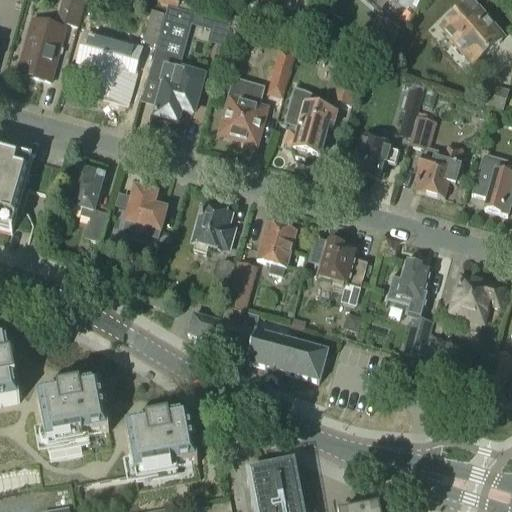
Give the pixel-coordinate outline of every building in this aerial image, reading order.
[(33,22),(18,76),(50,85),(66,31),(64,30),(66,26),(78,29),(85,3),(73,0),(62,0),(55,28),(33,22)] [(173,0),(157,0),(156,5),(177,11),(180,2),(173,0)] [(455,21),(442,32),(473,68),(502,43),(476,12),(475,12),(469,6),(454,19),(455,21)] [(380,23),(364,51),(388,63),(415,12),(404,7),(393,30),(380,23)] [(177,73),(193,16),(168,9),(148,81),(160,85),(165,87),(156,119),(177,125),(181,112),(193,116),(202,80),(177,73)] [(151,13),(143,44),(155,47),(163,16),(151,13)] [(224,15),(221,24),(245,32),(245,21),(224,15)] [(205,30),(227,37),(228,30),(206,24),(205,30)] [(87,35),(79,65),(103,72),(96,98),(128,106),(133,88),(132,87),(132,86),(130,85),(132,75),(133,75),(141,50),(87,35)] [(334,63),(324,103),(349,109),(359,70),(334,63)] [(272,70),(264,101),(280,105),(289,75),(272,70)] [(224,126),(221,138),(256,147),(265,112),(258,110),(264,91),(232,82),(227,103),(230,104),(227,115),(224,115),(222,122),(224,126)] [(488,87),(482,106),(502,112),(508,93),(488,87)] [(293,91),(284,125),(300,129),(297,137),(289,135),(285,147),(294,150),(292,153),(295,160),(304,163),(309,158),(319,161),(328,129),(333,131),(338,111),(334,110),(332,109),(326,107),(324,106),(321,104),(315,99),(311,97),(309,96),(305,95),(303,94),(293,91)] [(417,120),(414,130),(411,141),(409,148),(423,152),(431,124),(417,120)] [(404,134),(402,138),(411,141),(414,130),(405,127),(404,134)] [(363,141),(353,175),(380,183),(385,166),(395,169),(399,156),(389,153),(390,148),(363,141)] [(422,158),(415,183),(417,184),(417,185),(419,185),(416,194),(443,201),(448,185),(456,187),(466,153),(448,148),(445,157),(429,153),(426,160),(422,158)] [(0,233),(12,237),(19,209),(32,163),(0,154),(0,233)] [(511,165),(483,158),(471,198),(487,202),(484,213),(511,220),(511,217),(511,165)] [(70,194),(68,201),(70,205),(70,208),(83,212),(80,220),(91,223),(86,242),(101,247),(109,218),(94,214),(103,180),(79,173),(74,192),(70,194)] [(135,192),(126,224),(160,234),(166,213),(153,209),(156,198),(152,197),(151,193),(143,191),(140,193),(135,192)] [(203,211),(194,246),(196,246),(194,255),(206,258),(208,250),(220,254),(221,252),(228,254),(233,235),(227,233),(231,218),(203,211)] [(267,227),(256,264),(272,268),(270,277),(281,280),(284,271),(286,272),(297,235),(267,227)] [(327,245),(317,281),(347,289),(361,293),(368,267),(354,263),(357,255),(346,252),(347,251),(327,245)] [(222,265),(217,282),(231,285),(236,269),(222,265)] [(237,267),(226,309),(245,314),(256,273),(237,267)] [(394,281),(387,304),(411,311),(408,320),(412,321),(402,358),(422,364),(433,327),(422,324),(428,299),(424,298),(431,274),(406,267),(402,283),(394,281)] [(452,304),(445,326),(479,336),(487,308),(497,311),(502,294),(483,288),(482,286),(481,285),(479,284),(478,283),(476,283),(474,283),(473,283),(471,284),(461,282),(454,305),(452,304)] [(144,294),(142,305),(166,311),(169,300),(144,294)] [(193,318),(187,338),(225,349),(223,355),(225,355),(225,354),(248,360),(247,364),(246,367),(249,368),(249,367),(265,371),(265,372),(266,373),(266,374),(264,380),(263,383),(265,383),(274,385),(278,387),(279,388),(280,385),(279,385),(282,377),(284,378),(285,377),(299,381),(299,382),(301,383),(301,381),(317,386),(316,387),(318,387),(328,354),(325,354),(325,355),(310,350),(310,349),(308,349),(308,350),(293,346),(293,345),(291,344),(290,345),(275,341),(275,340),(273,339),(272,340),(257,336),(257,335),(254,334),(258,320),(225,311),(221,326),(193,318)] [(348,317),(344,331),(358,336),(362,321),(348,317)] [(291,322),(289,331),(300,334),(302,325),(291,322)] [(430,341),(424,360),(437,364),(443,345),(430,341)] [(7,342),(0,343),(0,474),(37,468),(42,491),(74,485),(75,489),(134,478),(134,479),(197,467),(188,419),(125,431),(117,432),(108,434),(99,388),(36,399),(19,403),(7,342)] [(511,361),(496,356),(486,389),(503,394),(511,366),(511,361)] [(303,511),(294,466),(246,476),(252,511),(303,511)]
